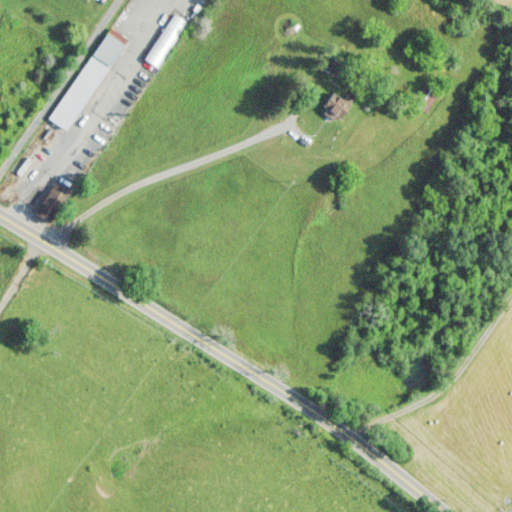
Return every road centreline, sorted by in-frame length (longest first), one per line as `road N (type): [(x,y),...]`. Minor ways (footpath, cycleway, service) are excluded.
road 1 (residential): [(447,511),(349,433),(0,212)]
road 2 (residential): [(349,433),(422,399),(474,355),(511,296)]
